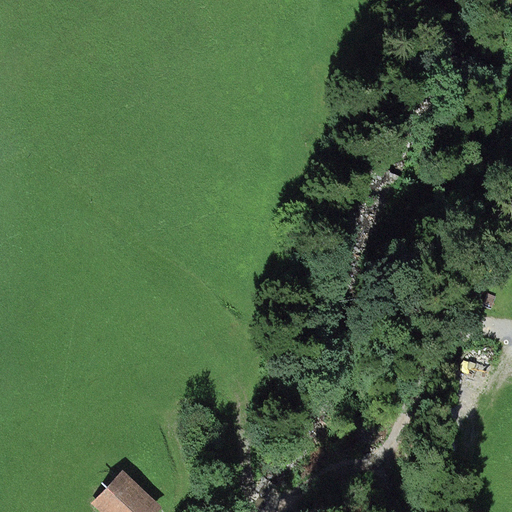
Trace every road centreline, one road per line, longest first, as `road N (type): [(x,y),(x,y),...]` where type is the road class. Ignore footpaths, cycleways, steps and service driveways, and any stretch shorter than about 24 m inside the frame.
road 1 (track): [(186,472),(163,411),(172,401),(208,408),(236,434),(252,491),(266,499),(372,465),(460,332),(511,328)]
road 2 (track): [(511,354),(467,446),(468,511)]
